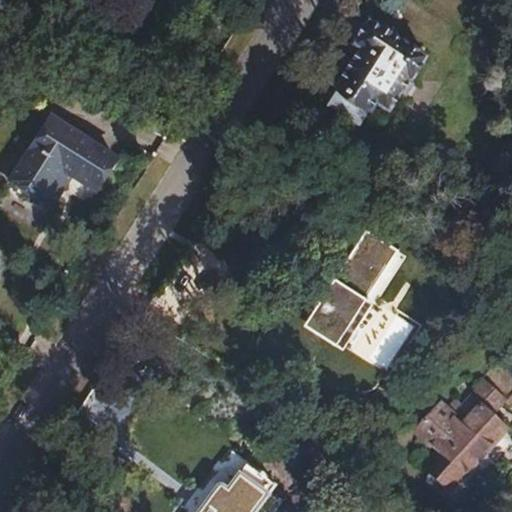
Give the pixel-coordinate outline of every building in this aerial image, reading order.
[(330,107),(362,128),(372,112),(375,114),(380,108),(392,115),(411,86),(416,88),(433,63),(399,41),(401,37),(400,32),(390,25),(382,25),(379,28),(371,23),(353,50),(361,55),(338,89),(340,92),(330,107)] [(51,118),(9,181),(40,201),(61,169),(69,174),(94,191),(114,161),(51,118)] [(271,148),(283,129),(267,118),(255,137),(271,148)] [(61,169),(40,201),(48,207),(69,174),(61,169)] [(333,351),(394,255),(361,233),(299,330),(333,351)] [(414,340),(449,288),(418,267),(383,319),(414,340)] [(421,470),(443,490),(458,475),(463,479),(506,434),(493,421),(511,401),(511,367),(503,360),(460,403),(455,400),(445,410),(440,405),(413,432),(436,455),(421,470)] [(254,511),(253,511),(271,487),(242,466),(224,490),(216,484),(202,503),(210,509),(208,511),(254,511)]
